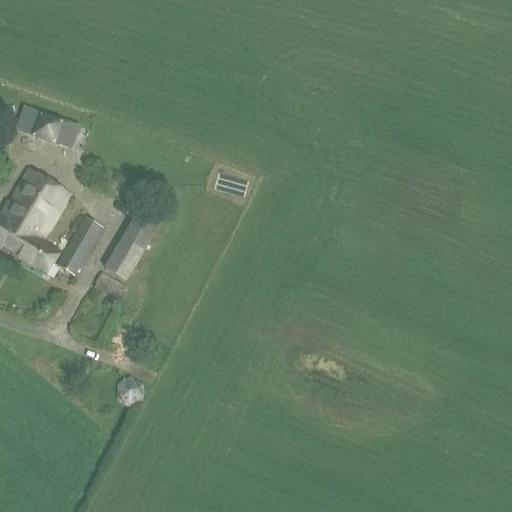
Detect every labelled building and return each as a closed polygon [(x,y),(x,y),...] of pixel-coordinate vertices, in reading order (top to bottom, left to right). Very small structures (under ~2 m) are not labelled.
[(80,130),(23,111),(16,132),(73,151),(80,130)] [(47,278),(59,257),(61,255),(41,244),(69,197),(29,173),(0,222),(0,245),(14,254),(12,257),(47,278)] [(160,226),(159,226),(164,217),(145,205),(139,214),(138,213),(103,271),(127,285),(160,226)] [(85,221),(57,268),(74,278),(102,230),(85,221)] [(102,275),(92,289),(119,304),(127,291),(102,275)] [(126,398),(138,406),(145,395),(134,387),(126,398)]
